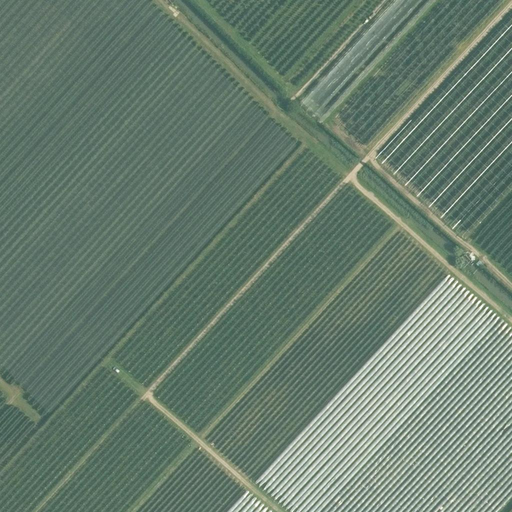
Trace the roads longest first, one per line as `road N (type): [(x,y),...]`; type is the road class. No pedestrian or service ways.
road 1 (track): [(41,511),(511,3)]
road 2 (track): [(0,416),(386,0)]
road 3 (track): [(350,176),(511,321)]
road 4 (track): [(511,284),(367,157)]
